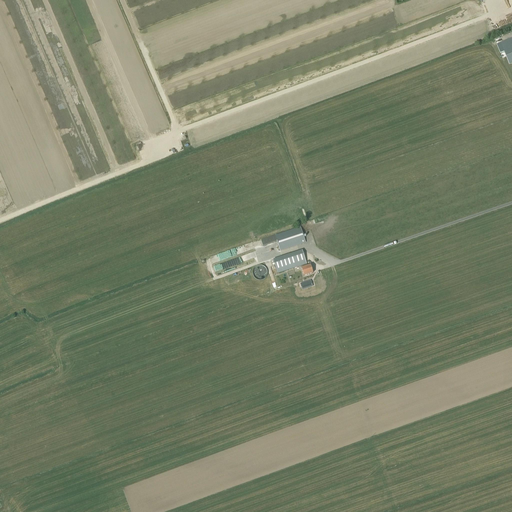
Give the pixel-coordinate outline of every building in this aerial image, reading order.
[(511,38),(496,44),(500,54),(504,53),(509,66),(511,64),(511,38)] [(300,227),(275,236),(277,241),(280,251),(305,243),(300,227)] [(277,241),(275,236),(261,240),(263,245),(277,241)] [(303,276),(313,273),(310,265),(307,266),(306,264),(302,251),(273,260),(277,273),(300,266),(302,270),(303,276)] [(215,271),(232,266),(230,261),(214,266),(215,271)] [(254,269),(257,275),(256,275),(258,279),(268,274),(263,265),(254,269)] [(311,280),(300,284),(302,290),(312,286),(311,280)]
